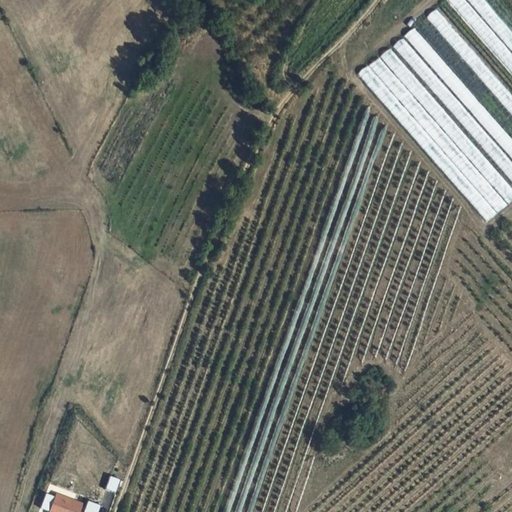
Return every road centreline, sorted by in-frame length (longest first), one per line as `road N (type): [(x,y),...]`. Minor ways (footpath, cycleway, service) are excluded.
road 1 (track): [(119,511),(230,214),(288,98),(374,0)]
road 2 (track): [(511,208),(491,225),(473,218),(346,68),(339,39)]
